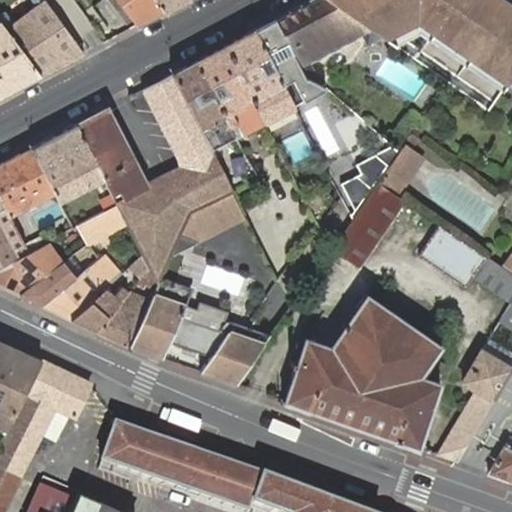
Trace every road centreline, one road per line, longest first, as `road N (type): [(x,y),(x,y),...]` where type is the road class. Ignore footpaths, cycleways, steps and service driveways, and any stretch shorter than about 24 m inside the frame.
road 1 (tertiary): [(507,511),(148,379),(0,307)]
road 2 (residential): [(0,130),(247,0)]
